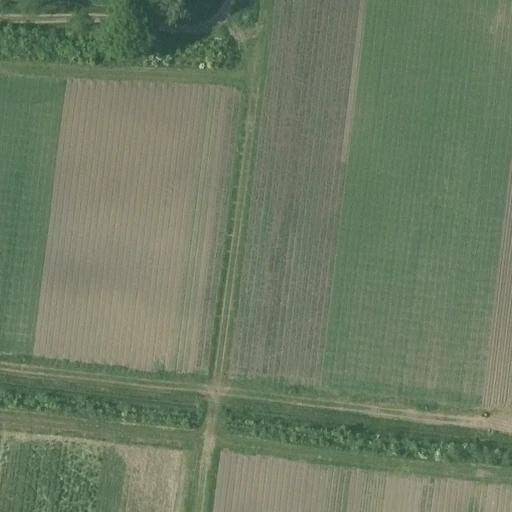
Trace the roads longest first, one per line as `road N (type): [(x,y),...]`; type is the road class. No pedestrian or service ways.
road 1 (track): [(511,425),(0,364)]
road 2 (track): [(0,14),(195,25),(229,0)]
road 3 (track): [(215,389),(199,511)]
